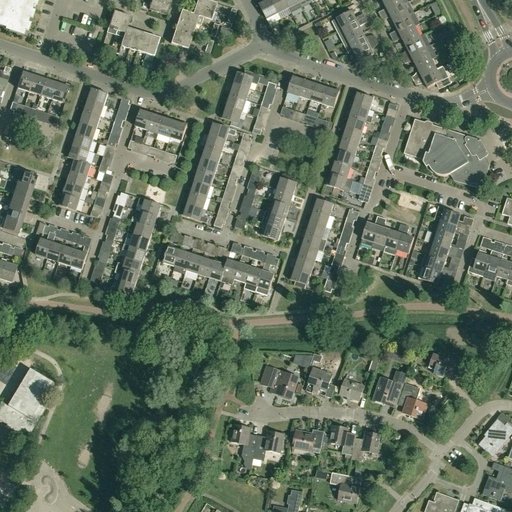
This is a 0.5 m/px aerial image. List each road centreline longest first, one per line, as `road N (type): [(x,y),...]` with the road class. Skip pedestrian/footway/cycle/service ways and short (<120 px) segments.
road 1 (residential): [(442,452),(391,423),(357,415),(249,411)]
road 2 (residential): [(140,91),(168,92),(265,42)]
road 3 (residential): [(334,296),(384,169)]
road 4 (residential): [(83,285),(119,155)]
road 5 (residential): [(476,229),(479,200),(384,169)]
road 6 (residential): [(274,121),(266,146),(257,147),(229,234)]
